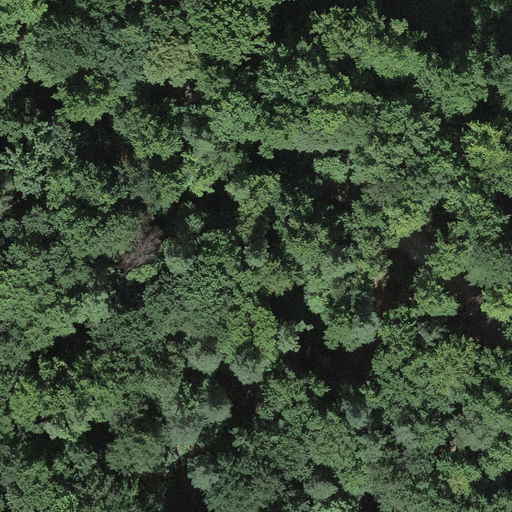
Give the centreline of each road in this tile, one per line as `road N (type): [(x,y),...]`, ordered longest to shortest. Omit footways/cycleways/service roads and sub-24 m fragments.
road 1 (track): [(0,49),(169,87),(233,119),(421,248),(471,303),(511,372)]
road 2 (track): [(394,511),(288,410),(219,362),(120,321),(0,301)]
